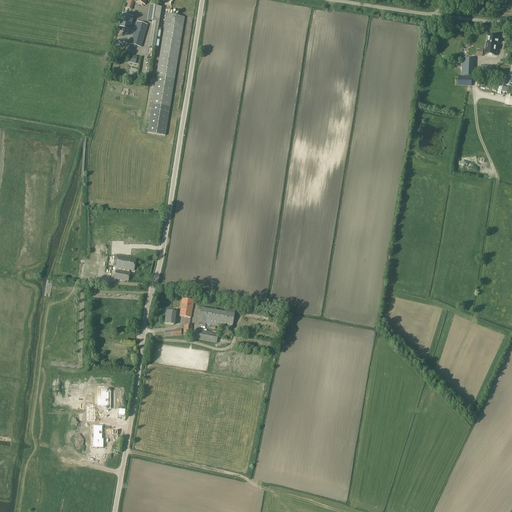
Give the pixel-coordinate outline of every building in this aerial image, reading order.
[(145,5),(147,0),(145,0),(137,0),(138,1),(135,0),(127,0),(125,8),(131,10),(134,2),(137,3),(145,5)] [(149,6),(147,21),(152,22),(159,23),(161,8),(159,8),(159,7),(149,6)] [(119,26),(119,27),(121,28),(130,30),(134,18),(126,15),(122,14),(121,21),(119,26)] [(166,14),(146,131),(164,134),(184,17),(166,14)] [(141,47),(147,25),(137,22),(131,44),(141,47)] [(159,23),(153,23),(149,46),(155,47),(159,23)] [(496,56),(498,43),(497,43),(498,37),(488,35),(487,43),(486,43),(485,54),(496,56)] [(471,86),(472,59),(463,59),(462,77),(458,76),(457,86),(471,86)] [(113,229),(113,235),(117,235),(117,238),(125,238),(125,225),(117,225),(117,229),(113,229)] [(136,260),(118,257),(116,268),(134,271),(136,260)] [(130,273),(116,271),(114,279),(128,281),(130,273)] [(182,299),(179,316),(191,318),(194,300),(182,299)] [(201,308),(198,324),(205,326),(205,325),(210,325),(210,328),(215,329),(215,326),(232,329),(236,306),(226,304),(224,312),(201,308)] [(251,320),(247,336),(277,341),(281,325),(251,320)] [(191,336),(192,326),(184,325),(183,335),(191,336)] [(218,337),(226,339),(229,330),(220,328),(218,337)] [(218,334),(197,330),(195,339),(216,343),(218,334)] [(97,393),(97,406),(101,406),(100,407),(109,407),(109,393),(106,393),(106,390),(101,390),(101,393),(97,393)] [(92,434),(92,438),(93,438),(93,439),(102,440),(102,439),(102,430),(103,430),(103,427),(102,427),(102,426),(93,426),(93,434),(92,434)] [(93,439),(93,448),(97,448),(97,449),(101,449),(101,448),(103,448),(103,441),(103,440),(103,439),(102,439),(102,440),(93,439)]
